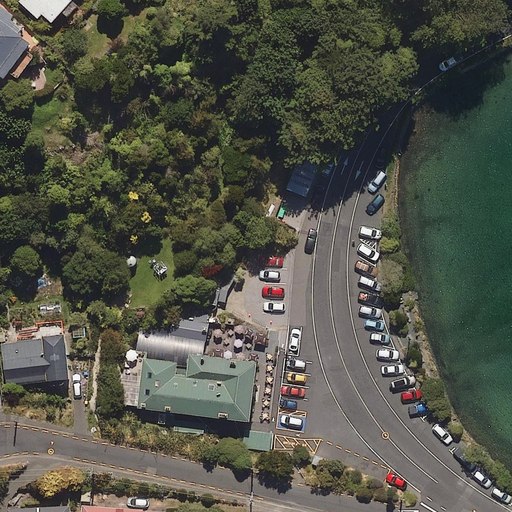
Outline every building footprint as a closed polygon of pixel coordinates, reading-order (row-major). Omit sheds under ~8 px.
[(29,0),(24,6),(52,33),(83,0),(29,0)] [(17,19),(0,6),(0,80),(8,87),(40,43),(14,24),(17,19)] [(301,144),(294,162),(317,170),(323,152),(301,144)] [(315,171),(294,165),(286,189),(306,196),(315,171)] [(131,362),(129,375),(141,377),(137,407),(249,422),(258,360),(204,353),(210,313),(173,309),(170,330),(140,326),(136,362),(131,362)] [(68,374),(63,330),(0,337),(0,346),(4,381),(68,374)] [(271,430),(243,428),(242,447),(270,449),(271,430)] [(68,511),(68,498),(5,501),(5,511),(68,511)]
